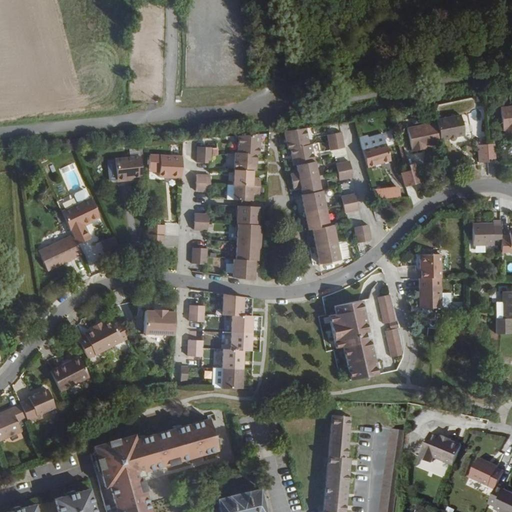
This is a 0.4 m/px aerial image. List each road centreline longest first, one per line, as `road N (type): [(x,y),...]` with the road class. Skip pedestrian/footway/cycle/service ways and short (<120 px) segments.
road 1 (track): [(0,136),(236,110),(259,99),(275,65),(267,0)]
road 2 (track): [(259,99),(333,103),(511,72)]
road 3 (residential): [(0,385),(83,294),(137,278),(183,281)]
road 4 (residential): [(183,281),(288,293),(348,275),(382,250)]
road 5 (residential): [(382,250),(449,195),(492,186),(511,191)]
road 6 (residential): [(183,281),(189,146)]
road 7 (residential): [(404,374),(411,340),(382,250)]
road 8 (residential): [(382,250),(349,130)]
